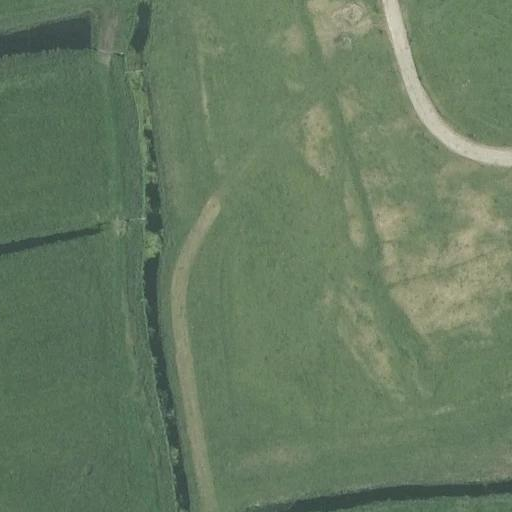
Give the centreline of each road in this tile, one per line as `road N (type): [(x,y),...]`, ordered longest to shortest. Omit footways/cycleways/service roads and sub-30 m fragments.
road 1 (track): [(201,511),(172,315),(186,243),(209,206),(379,28),(395,23)]
road 2 (track): [(511,160),(461,146),(426,109),(390,0)]
